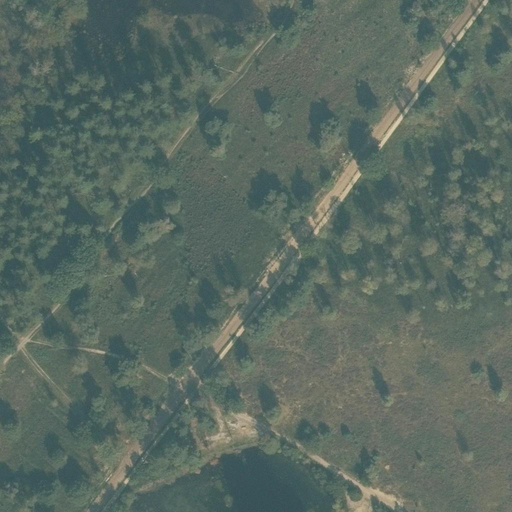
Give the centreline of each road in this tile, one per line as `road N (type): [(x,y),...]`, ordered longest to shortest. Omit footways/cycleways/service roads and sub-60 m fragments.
road 1 (track): [(477,0),(92,511)]
road 2 (track): [(293,0),(246,70),(216,93),(20,346)]
road 3 (track): [(402,511),(196,387)]
road 4 (track): [(20,346),(105,353),(178,387),(196,387)]
road 5 (track): [(137,466),(20,346)]
